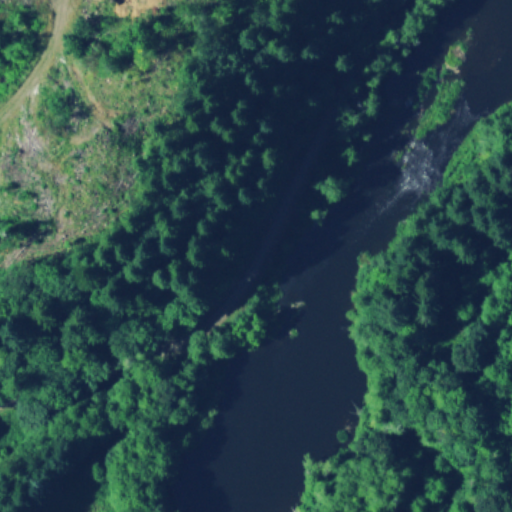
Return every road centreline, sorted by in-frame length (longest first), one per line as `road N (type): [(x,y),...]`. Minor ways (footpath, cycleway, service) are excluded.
road 1 (residential): [(0,402),(167,348),(228,305),(261,258),(348,67),(401,0)]
road 2 (track): [(58,0),(43,53),(0,126)]
